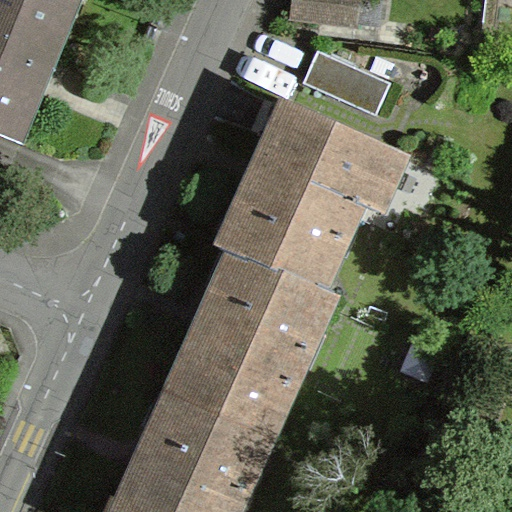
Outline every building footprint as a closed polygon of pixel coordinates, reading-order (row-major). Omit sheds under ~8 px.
[(91,0),(0,0),(0,128),(29,141),(91,0)] [(358,0),(292,0),(290,19),(356,26),(358,0)] [(388,78),(317,49),(303,82),(374,112),(388,78)] [(404,139),(284,92),(226,239),(345,286),(404,139)] [(285,438),(345,286),(226,239),(165,390),(285,438)] [(255,511),(285,438),(165,390),(116,511),(255,511)]
